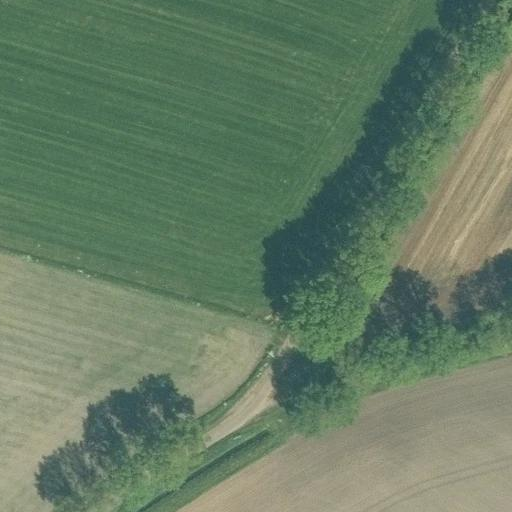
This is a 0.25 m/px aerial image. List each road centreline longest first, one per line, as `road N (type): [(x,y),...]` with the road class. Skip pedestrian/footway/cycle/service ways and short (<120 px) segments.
road 1 (unclassified): [(94,511),(254,397),(486,0)]
road 2 (track): [(254,397),(313,394),(511,344)]
